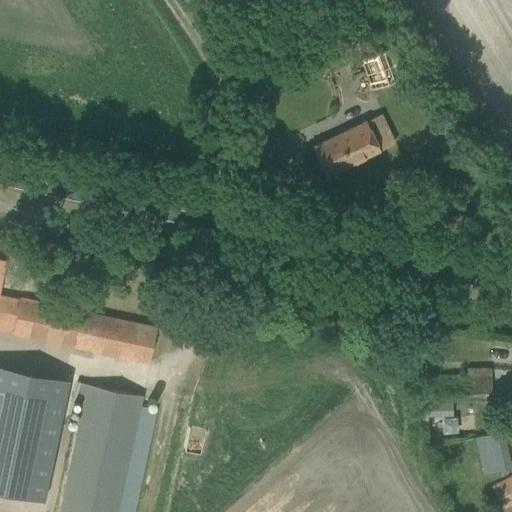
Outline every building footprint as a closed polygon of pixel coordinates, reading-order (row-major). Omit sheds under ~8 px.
[(385,50),(358,59),(370,92),(413,76),(402,44),(399,45),(385,50)] [(312,146),(326,175),(380,150),(366,120),(312,146)] [(0,330),(28,336),(36,303),(0,295),(0,330)] [(124,321),(117,356),(149,363),(156,328),(124,321)] [(0,366),(0,492),(44,501),(69,381),(0,366)] [(420,376),(421,400),(485,400),(485,395),(492,395),(491,367),(466,367),(466,376),(420,376)] [(87,384),(58,511),(134,511),(157,410),(141,406),(143,396),(87,384)] [(484,435),(475,437),(483,472),(483,474),(511,468),(503,431),(484,435)] [(491,486),(502,509),(511,504),(511,479),(510,476),(491,486)]
